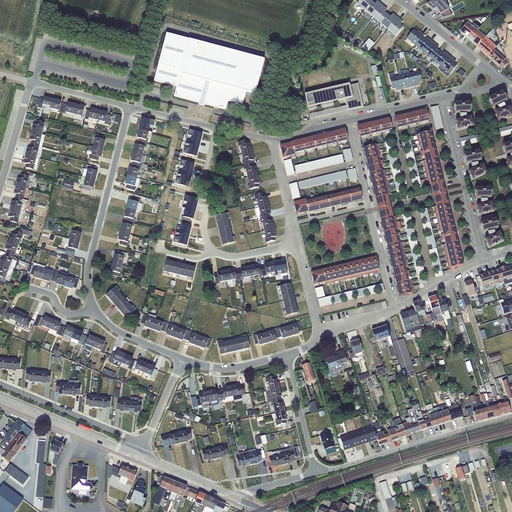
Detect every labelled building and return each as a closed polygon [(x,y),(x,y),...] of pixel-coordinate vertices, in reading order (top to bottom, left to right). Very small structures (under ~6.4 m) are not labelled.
[(365,11),(372,2),(373,0),(359,0),(357,4),(365,11)] [(433,0),(426,4),(433,10),(436,6),(442,18),(452,15),(452,13),(451,14),(443,0),(433,0)] [(372,2),(365,11),(372,17),(382,5),(377,1),(374,5),(372,2)] [(382,5),(372,17),(380,23),(387,15),(384,13),(387,9),(382,5)] [(387,15),(380,23),(388,30),(397,18),(392,14),(390,17),(387,15)] [(397,18),(388,30),(396,36),(402,28),(401,27),(399,25),(402,22),(397,18)] [(468,22),(477,30),(479,28),(470,20),(468,22)] [(477,30),(468,22),(460,31),(467,37),(471,33),(473,35),(477,30)] [(485,37),(478,46),(488,55),(494,49),(496,46),(488,39),(495,32),(493,28),(485,37)] [(416,45),(422,37),(424,35),(418,30),(416,32),(413,30),(407,38),(416,45)] [(471,33),(467,37),(478,46),(485,37),(477,30),(473,35),(471,33)] [(347,33),(344,37),(351,42),(353,39),(347,33)] [(167,34),(154,81),(177,87),(174,96),(199,103),(198,106),(203,108),(204,104),(226,110),(228,101),(243,105),(245,95),(251,96),(251,93),(255,94),(264,60),(167,34)] [(422,37),(416,45),(425,52),(433,42),(427,37),(425,39),(422,37)] [(365,43),(362,47),(368,52),(371,47),(375,43),(368,39),(365,43)] [(433,42),(425,52),(433,59),(439,51),(437,49),(439,47),(433,42)] [(494,49),(488,55),(502,69),(507,64),(504,61),(506,59),(500,54),(494,49)] [(439,51),(433,59),(442,66),(450,56),(444,51),(442,54),(439,51)] [(410,52),(408,55),(416,62),(418,59),(410,52)] [(450,56),(442,66),(450,73),(457,66),(454,63),(456,61),(450,56)] [(419,71),(409,73),(412,87),(419,85),(419,82),(422,81),(419,71)] [(409,73),(399,76),(402,86),(405,86),(405,89),(412,87),(409,73)] [(395,77),(389,78),(392,89),(395,88),(396,91),(403,89),(402,86),(399,76),(395,77)] [(349,84),(305,95),(308,108),(345,100),(346,106),(309,115),(311,119),(363,107),(359,92),(358,84),(349,86),(349,84)] [(503,92),(488,98),(493,107),(497,105),(502,103),(507,101),(503,92)] [(44,99),(41,98),(40,99),(39,105),(38,107),(42,108),(42,107),(50,109),(53,99),(52,99),(45,98),(45,97),(44,97),(44,99)] [(53,100),(53,99),(50,109),(58,111),(58,113),(62,114),(64,104),(61,103),(61,102),(60,101),(60,102),(53,100)] [(67,105),(64,104),(62,114),(65,115),(66,113),(73,115),(76,105),(75,105),(68,103),(67,105)] [(455,113),(460,113),(466,113),(471,113),(470,103),(455,104),(455,113)] [(77,105),(76,105),(73,115),(81,117),(81,118),(85,119),(87,110),(84,109),(84,107),(77,106),(77,105)] [(430,108),(431,108),(436,130),(443,128),(438,106),(430,108)] [(497,121),(511,117),(510,108),(505,109),(499,110),(495,112),(497,121)] [(90,111),(87,110),(85,119),(88,120),(88,121),(96,123),(97,121),(99,111),(98,111),(91,109),(90,111)] [(429,121),(426,109),(416,112),(418,123),(429,121)] [(100,111),(99,111),(97,121),(105,123),(104,124),(108,125),(110,116),(107,115),(107,113),(100,111)] [(418,123),(416,112),(405,115),(408,126),(418,123)] [(405,115),(394,117),(397,129),(408,126),(405,115)] [(155,121),(142,118),(139,130),(149,132),(152,133),(155,121)] [(392,130),(389,118),(379,121),(381,132),(392,130)] [(456,121),(458,130),(473,127),(471,118),(466,119),(460,120),(456,121)] [(32,132),(42,135),(45,123),(37,121),(36,125),(34,124),(32,132)] [(371,135),(381,132),(379,121),(368,124),(371,135)] [(368,124),(357,126),(360,137),(371,135),(368,124)] [(511,125),(499,129),(501,137),(511,133),(511,125)] [(337,143),(348,140),(345,129),(334,132),(337,143)] [(149,132),(139,130),(137,138),(139,139),(138,142),(147,144),(148,140),(147,140),(149,132)] [(202,134),(189,130),(186,142),(199,145),(202,134)] [(432,137),(431,131),(416,135),(418,141),(432,137)] [(45,135),(42,135),(32,132),(30,140),(32,141),(31,144),(42,147),(45,135)] [(334,132),(324,134),(327,146),(337,143),(334,132)] [(95,134),(94,139),(95,139),(93,147),(103,149),(105,141),(103,140),(104,137),(95,134)] [(324,134),(313,137),(316,148),(327,146),(324,134)] [(475,135),(460,139),(462,146),(477,142),(475,135)] [(313,137),(303,139),(305,151),(316,148),(313,137)] [(419,147),(421,146),(434,143),(432,137),(418,141),(419,147)] [(295,153),(305,151),(303,139),(292,142),(292,143),(295,153)] [(247,141),(238,143),(239,147),(240,147),(242,154),(251,152),(249,144),(248,144),(247,141)] [(147,144),(138,142),(137,145),(135,145),(133,152),(133,153),(143,156),(145,148),(146,148),(147,144)] [(196,157),(199,145),(186,142),(183,154),(196,157)] [(509,153),(511,152),(511,142),(503,145),(505,154),(509,153)] [(280,146),(283,158),(295,155),(295,153),(292,143),(280,146)] [(434,143),(421,146),(422,151),(420,151),(421,154),(436,150),(434,143)] [(43,147),(42,147),(31,144),(30,148),(28,148),(26,156),(39,159),(40,159),(43,147)] [(365,154),(379,150),(378,144),(363,148),(365,154)] [(103,150),(103,149),(93,147),(90,146),(88,150),(87,150),(87,153),(90,154),(89,158),(98,161),(99,157),(101,158),(101,157),(103,150)] [(343,151),(345,162),(353,160),(351,153),(350,149),(343,151)] [(414,156),(412,149),(408,150),(409,153),(405,154),(406,157),(414,156)] [(366,160),(378,157),(381,156),(379,150),(365,154),(366,160)] [(424,156),(425,161),(437,158),(436,150),(421,154),(422,157),(424,156)] [(466,164),(471,163),(477,161),(481,160),(479,151),(464,155),(466,164)] [(253,160),(251,152),(242,154),(244,161),(242,162),(243,166),(253,164),(252,161),(253,160)] [(143,156),(133,153),(133,154),(131,161),(133,162),(132,165),(141,167),(142,164),(141,163),(143,156)] [(392,154),(388,155),(389,162),(397,160),(396,156),(392,157),(392,154)] [(342,155),(294,166),(296,174),(344,163),(342,155)] [(36,171),(39,159),(26,156),(24,163),(26,164),(25,168),(36,171)] [(382,160),(379,161),(378,157),(366,160),(368,167),(383,163),(382,160)] [(437,158),(425,161),(423,161),(424,167),(439,164),(437,158)] [(291,159),(283,161),(287,176),(294,174),(291,159)] [(397,160),(389,162),(391,168),(395,167),(394,165),(398,164),(397,160)] [(194,164),(181,161),(178,172),(191,176),(194,164)] [(383,166),(383,163),(368,167),(369,174),(382,171),(381,167),(383,166)] [(417,169),(416,163),(412,163),(412,166),(409,167),(410,171),(417,169)] [(254,167),(253,164),(243,166),(244,170),(245,170),(247,178),(257,175),(255,167),(254,167)] [(439,164),(424,167),(426,173),(440,169),(439,164)] [(96,168),(87,165),(86,169),(84,169),(82,177),(95,180),(95,179),(97,172),(95,171),(96,168)] [(140,171),(141,167),(132,165),(131,168),(129,168),(127,176),(127,175),(127,176),(137,178),(139,171),(140,171)] [(472,180),(486,173),(483,165),(478,167),(473,170),(468,172),(472,180)] [(350,182),(358,180),(355,169),(347,170),(350,182)] [(440,169),(426,173),(427,179),(442,175),(440,169)] [(382,171),(369,174),(371,180),(386,176),(384,170),(382,171)] [(300,190),(347,178),(346,171),(298,182),(300,190)] [(36,174),(29,172),(29,176),(21,175),(20,179),(18,178),(16,186),(26,188),(27,188),(31,189),(33,177),(35,178),(36,174)] [(191,176),(178,172),(175,184),(188,187),(191,176)] [(259,184),(257,175),(247,178),(249,185),(248,185),(249,190),(258,187),(258,184),(259,184)] [(443,181),(442,175),(427,179),(428,184),(431,184),(443,181)] [(140,179),(137,178),(127,176),(127,177),(125,184),(127,185),(126,188),(135,191),(136,187),(138,187),(140,179)] [(387,182),(386,176),(371,180),(372,186),(387,182)] [(95,181),(95,180),(82,177),(80,185),(81,189),(90,191),(91,188),(93,188),(95,181)] [(73,183),(65,181),(63,188),(73,190),(74,187),(73,183)] [(433,195),(446,192),(443,183),(443,181),(431,184),(432,189),(433,195)] [(163,187),(158,186),(158,184),(151,182),(151,186),(155,187),(157,187),(157,190),(161,191),(162,191),(163,187)] [(388,188),(387,182),(372,186),(374,192),(388,188)] [(289,185),(293,199),(300,198),(297,183),(289,185)] [(403,184),(395,186),(397,192),(401,192),(400,189),(404,189),(403,184)] [(23,200),(26,188),(16,186),(14,194),(16,194),(16,198),(23,200)] [(388,195),(390,194),(388,188),(374,192),(375,198),(388,195)] [(486,198),(491,198),(491,188),(475,189),(476,198),(480,198),(486,198)] [(362,200),(360,189),(349,191),(351,202),(362,200)] [(351,202),(349,191),(338,194),(341,205),(351,202)] [(446,192),(433,195),(435,201),(436,206),(448,204),(448,201),(446,193),(446,192)] [(257,200),(258,208),(268,205),(266,197),(265,197),(264,194),(254,196),(255,200),(257,200)] [(341,205),(338,194),(327,196),(330,207),(341,205)] [(80,195),(74,219),(84,222),(90,198),(80,195)] [(390,206),(388,195),(375,198),(378,209),(390,206)] [(195,211),(198,199),(185,196),(182,208),(195,211)] [(330,207),(327,196),(317,199),(320,210),(330,207)] [(28,201),(23,200),(16,198),(15,202),(12,201),(10,209),(24,212),(25,213),(28,201)] [(141,200),(131,198),(130,201),(129,200),(128,201),(129,201),(127,208),(127,209),(136,211),(140,212),(142,204),(140,204),(141,200)] [(293,202),(296,215),(308,212),(306,201),(306,199),(293,202)] [(320,210),(317,199),(306,201),(308,212),(309,213),(320,210)] [(494,212),(492,203),(487,204),(481,205),(477,206),(479,215),(494,212)] [(450,209),(448,204),(436,206),(434,207),(435,213),(450,209)] [(258,208),(255,208),(258,220),(260,220),(269,217),(269,214),(270,214),(268,205),(258,208)] [(378,209),(381,220),(393,217),(391,211),(390,206),(378,209)] [(195,211),(182,208),(185,209),(183,217),(182,216),(181,220),(190,222),(191,219),(193,220),(195,211)] [(22,220),(24,212),(10,209),(8,217),(11,217),(10,221),(18,224),(19,219),(22,220)] [(134,219),(136,211),(127,209),(126,209),(125,217),(124,217),(126,218),(125,221),(135,223),(136,219),(134,219)] [(451,215),(450,209),(435,213),(437,219),(451,215)] [(216,218),(219,230),(219,231),(230,228),(228,219),(230,218),(229,213),(215,216),(216,218)] [(453,221),(451,215),(437,219),(438,224),(453,221)] [(393,217),(381,220),(382,226),(397,222),(395,216),(393,217)] [(270,221),(269,217),(260,220),(261,224),(262,224),(264,231),(274,229),(272,220),(270,221)] [(411,219),(403,221),(405,227),(409,226),(408,224),(412,223),(411,219)] [(483,232),(488,231),(493,229),(498,228),(496,219),(481,223),(483,232)] [(190,222),(181,220),(180,224),(182,224),(179,232),(176,231),(189,234),(191,226),(190,225),(190,222)] [(134,227),(135,223),(125,221),(124,224),(123,224),(121,231),(121,232),(130,234),(132,227),(134,227)] [(454,227),(453,221),(438,224),(439,231),(442,230),(454,227)] [(397,222),(382,226),(383,232),(396,229),(398,228),(397,222)] [(71,227),(70,231),(72,232),(70,239),(79,242),(79,241),(81,234),(81,233),(80,233),(80,230),(71,227)] [(456,234),(454,227),(442,230),(443,235),(440,235),(441,238),(456,234)] [(230,228),(219,231),(222,244),(222,245),(235,242),(234,237),(233,238),(230,228)] [(32,232),(20,229),(18,232),(16,231),(14,235),(12,234),(9,241),(19,245),(23,234),(30,237),(32,232)] [(276,237),(274,229),(264,231),(266,239),(265,239),(266,243),(275,241),(274,237),(276,237)] [(385,239),(400,235),(399,233),(397,233),(396,229),(383,232),(385,239)] [(189,234),(176,231),(173,243),(186,246),(189,234)] [(415,231),(407,233),(408,241),(412,240),(412,237),(416,236),(415,231)] [(128,242),(130,234),(121,232),(120,233),(121,233),(119,240),(118,240),(120,241),(119,244),(129,247),(130,243),(128,242)] [(433,232),(429,233),(429,236),(426,237),(427,241),(434,239),(433,232)] [(503,242),(499,233),(495,235),(489,238),(485,240),(489,248),(503,242)] [(458,242),(456,234),(441,238),(442,241),(444,240),(445,244),(458,242)] [(385,239),(387,246),(399,243),(398,239),(401,238),(400,235),(385,239)] [(79,242),(70,239),(66,238),(64,247),(66,247),(65,250),(57,248),(56,252),(74,257),(75,250),(77,250),(77,249),(79,242)] [(19,245),(9,241),(6,249),(8,250),(7,253),(14,257),(19,245)] [(388,252),(403,248),(402,242),(399,243),(387,246),(388,252)] [(459,249),(458,242),(445,244),(443,245),(445,252),(459,249)] [(418,245),(410,247),(411,253),(415,252),(415,250),(419,249),(418,245)] [(438,254),(436,246),(432,247),(433,249),(429,250),(430,256),(438,254)] [(404,254),(403,248),(388,252),(390,258),(404,254)] [(459,249),(445,252),(446,257),(460,253),(459,249)] [(127,254),(117,252),(117,255),(115,254),(115,255),(113,262),(113,263),(123,265),(125,258),(126,258),(127,254)] [(14,257),(7,253),(5,257),(3,256),(0,262),(0,263),(14,269),(17,262),(14,260),(15,257),(14,257)] [(460,253),(446,257),(446,259),(447,259),(448,262),(462,259),(460,253)] [(404,254),(390,258),(391,264),(406,260),(404,254)] [(374,272),(380,271),(376,257),(370,258),(374,272)] [(421,257),(413,258),(414,265),(418,264),(418,262),(422,261),(421,257)] [(370,258),(364,260),(368,274),(374,273),(374,272),(370,258)] [(462,259),(448,262),(450,270),(456,268),(455,267),(463,265),(462,259)] [(358,261),(362,276),(368,274),(364,260),(358,261)] [(407,266),(406,260),(391,264),(393,270),(405,267),(407,266)] [(178,275),(181,264),(180,264),(168,261),(166,261),(163,274),(168,275),(169,273),(178,275)] [(353,263),(356,277),(362,276),(358,261),(353,263)] [(281,262),(273,263),(274,273),(275,273),(275,276),(287,274),(285,262),(282,263),(281,262)] [(14,269),(0,263),(0,280),(5,283),(6,279),(7,280),(9,276),(10,276),(14,269)] [(45,266),(34,263),(33,265),(30,264),(28,272),(31,273),(30,274),(34,275),(33,277),(34,277),(41,279),(41,280),(45,268),(45,266)] [(123,265),(113,263),(111,271),(110,271),(112,272),(111,275),(121,278),(122,273),(120,273),(123,265)] [(265,266),(261,267),(263,277),(267,276),(267,274),(274,273),(273,263),(264,265),(265,266)] [(347,264),(350,279),(356,277),(353,263),(347,264)] [(182,265),(181,264),(178,275),(188,278),(187,280),(192,281),(195,268),(194,268),(182,265)] [(341,265),(344,280),(350,279),(347,264),(341,265)] [(442,271),(440,264),(433,266),(434,270),(437,269),(438,272),(442,271)] [(335,267),(339,282),(344,280),(341,265),(335,267)] [(258,266),(249,267),(251,277),(259,276),(259,277),(263,277),(261,267),(258,267),(258,266)] [(499,268),(499,269),(503,282),(504,285),(511,282),(511,268),(511,266),(506,267),(506,266),(499,268)] [(241,270),(238,271),(239,281),(240,284),(243,284),(242,280),(243,280),(243,278),(251,277),(249,267),(241,269),(241,270)] [(329,268),(333,283),(339,282),(335,267),(329,268)] [(406,271),(405,267),(393,270),(394,277),(409,273),(409,271),(406,271)] [(53,270),(45,268),(41,280),(42,280),(49,282),(50,280),(53,281),(56,272),(53,271),(53,270)] [(326,282),(327,284),(333,283),(329,268),(323,270),(326,282)] [(494,270),(490,271),(494,283),(494,284),(503,282),(499,269),(494,270)] [(234,270),(226,271),(227,281),(228,286),(233,285),(232,280),(236,280),(236,281),(239,281),(238,271),(234,271),(234,270)] [(314,285),(326,282),(323,270),(311,273),(314,285)] [(424,270),(416,272),(417,279),(422,278),(421,275),(425,274),(424,270)] [(217,274),(214,275),(216,285),(220,284),(220,283),(227,281),(226,271),(217,273),(217,274)] [(484,274),(479,276),(482,287),(494,283),(490,271),(484,273),(484,274)] [(56,272),(53,281),(56,282),(56,284),(57,284),(64,286),(64,287),(68,275),(60,272),(60,273),(56,272)] [(396,284),(409,281),(408,277),(410,276),(409,273),(394,277),(396,284)] [(76,277),(68,275),(64,287),(65,287),(72,289),(73,287),(76,288),(79,280),(75,278),(76,277)] [(411,280),(409,281),(396,284),(398,290),(411,287),(412,286),(411,280)] [(471,280),(464,283),(469,297),(476,295),(471,280)] [(23,284),(15,281),(14,285),(18,287),(18,289),(20,290),(23,284)] [(281,292),(292,289),(291,285),(290,284),(277,287),(279,292),(281,292)] [(116,287),(106,295),(107,296),(116,306),(116,307),(125,299),(118,292),(120,290),(116,287)] [(323,287),(315,289),(317,298),(325,296),(323,287)] [(398,290),(399,296),(407,294),(408,296),(413,294),(411,287),(398,290)] [(283,301),(294,298),(293,295),(292,289),(281,292),(283,301)] [(492,293),(482,297),(484,303),(494,300),(492,293)] [(439,295),(435,296),(439,308),(442,315),(445,314),(450,329),(454,328),(445,301),(441,302),(439,295)] [(318,299),(320,307),(332,304),(331,300),(330,296),(318,299)] [(435,296),(428,299),(432,310),(439,308),(435,296)] [(285,310),(296,308),(295,302),(294,299),(294,298),(283,301),(285,310)] [(131,307),(125,299),(116,307),(125,317),(126,318),(136,309),(132,305),(131,307)] [(511,300),(504,303),(500,304),(503,314),(511,310),(511,300)] [(413,303),(415,310),(416,314),(425,312),(425,311),(423,305),(421,306),(420,301),(413,303)] [(285,311),(283,311),(284,316),(297,313),(297,312),(296,308),(285,310),(285,311)] [(12,311),(9,310),(5,319),(9,321),(10,320),(17,323),(21,313),(13,310),(12,311)] [(415,310),(407,313),(414,332),(421,330),(420,326),(417,317),(416,314),(415,310)] [(425,312),(416,314),(417,317),(421,315),(424,314),(425,319),(426,318),(428,323),(426,324),(429,334),(435,332),(434,326),(430,314),(426,316),(425,312)] [(29,317),(21,313),(17,323),(16,325),(24,329),(24,327),(28,329),(28,328),(31,320),(28,318),(29,317)] [(407,313),(400,315),(406,334),(410,333),(411,336),(414,335),(414,332),(407,313)] [(148,316),(144,314),(141,323),(144,325),(144,326),(144,327),(151,329),(152,329),(155,320),(157,316),(153,316),(148,314),(148,316)] [(44,319),(41,317),(37,326),(41,328),(42,326),(49,329),(53,320),(52,320),(45,317),(46,317),(45,317),(44,319)] [(53,320),(49,329),(57,332),(56,334),(59,335),(63,327),(60,325),(61,324),(60,323),(53,321),(53,320)] [(155,320),(152,329),(152,330),(159,332),(160,332),(160,331),(164,332),(167,323),(163,322),(163,323),(155,320)] [(288,327),(291,336),(298,334),(299,334),(298,332),(302,331),(299,322),(295,323),(296,325),(288,327)] [(167,323),(164,332),(167,333),(166,335),(167,335),(174,338),(178,328),(170,326),(171,324),(167,323)] [(66,328),(63,327),(59,335),(63,337),(62,338),(70,342),(75,330),(74,329),(74,330),(67,327),(68,327),(67,326),(66,328)] [(387,326),(372,331),(375,342),(387,338),(390,346),(393,345),(390,336),(387,326)] [(280,328),(276,329),(279,338),(282,337),(282,339),(283,339),(283,338),(290,336),(290,337),(291,336),(288,327),(280,329),(280,328)] [(185,331),(178,328),(174,338),(175,338),(182,340),(182,341),(183,339),(186,340),(189,331),(186,330),(185,331)] [(265,334),(268,343),(275,341),(276,341),(275,339),(279,338),(276,329),(272,330),(273,331),(265,334)] [(75,330),(70,342),(77,345),(78,343),(81,345),(85,336),(82,335),(83,333),(82,333),(75,330)] [(193,333),(189,331),(186,340),(189,341),(189,343),(197,346),(200,337),(193,334),(193,333)] [(257,334),(253,335),(255,345),(259,344),(259,345),(260,345),(267,343),(268,343),(265,334),(257,336),(257,334)] [(232,341),(235,352),(235,351),(248,348),(248,349),(249,348),(247,335),(242,337),(242,338),(232,341)] [(88,337),(85,336),(81,345),(84,346),(83,349),(91,352),(93,348),(97,339),(96,339),(90,336),(89,336),(88,337)] [(208,340),(200,337),(197,346),(204,349),(205,349),(205,347),(209,349),(212,340),(208,338),(208,340)] [(98,339),(97,339),(93,348),(101,351),(100,353),(104,354),(107,345),(104,344),(105,342),(104,342),(97,339),(98,339)] [(404,339),(398,341),(408,372),(414,370),(413,367),(411,362),(404,339)] [(355,341),(349,342),(351,346),(352,350),(349,351),(351,359),(355,358),(355,356),(363,353),(358,340),(355,341)] [(222,341),(217,342),(220,355),(222,355),(222,354),(234,352),(235,352),(232,341),(223,343),(222,341)] [(60,347),(56,345),(53,353),(60,356),(61,352),(59,351),(60,347)] [(334,356),(324,359),(325,365),(327,365),(329,370),(334,369),(334,371),(343,368),(344,367),(343,364),(347,362),(346,360),(349,359),(347,352),(344,353),(343,350),(333,354),(334,356)] [(116,353),(113,352),(108,362),(112,363),(112,364),(120,367),(121,364),(125,355),(124,355),(117,352),(117,351),(116,353)] [(499,353),(488,357),(490,362),(501,358),(499,353)] [(125,355),(121,364),(128,367),(128,369),(131,370),(135,361),(132,360),(133,358),(132,358),(125,355)] [(1,357),(0,357),(0,368),(7,370),(8,360),(4,359),(4,358),(1,358),(1,357)] [(415,361),(411,362),(413,367),(416,365),(416,366),(420,364),(418,358),(414,359),(415,361)] [(8,360),(7,370),(16,371),(16,369),(20,369),(20,359),(17,359),(17,361),(8,360)] [(138,363),(135,361),(131,370),(138,373),(138,372),(143,373),(147,364),(146,364),(139,361),(138,363)] [(310,363),(301,365),(303,370),(302,370),(306,382),(307,382),(314,379),(316,379),(312,367),(311,367),(310,363)] [(147,364),(143,373),(150,376),(150,378),(154,379),(157,371),(154,369),(155,368),(154,367),(147,365),(147,364)] [(384,367),(376,369),(378,376),(386,374),(384,367)] [(31,370),(27,370),(25,379),(29,380),(29,381),(37,382),(38,372),(31,372),(31,370)] [(46,373),(38,372),(37,382),(46,383),(46,382),(50,382),(51,372),(47,372),(46,373)] [(272,373),(265,374),(265,377),(263,378),(266,391),(279,388),(277,380),(276,380),(275,376),(273,377),(272,373)] [(378,383),(375,375),(372,376),(376,389),(375,390),(377,395),(379,395),(379,396),(382,395),(381,394),(382,394),(380,388),(382,387),(380,383),(378,383)] [(506,376),(501,377),(511,413),(511,412),(511,395),(509,386),(506,376)] [(499,378),(494,380),(499,395),(505,415),(510,413),(506,397),(503,398),(499,386),(498,382),(500,381),(499,378)] [(61,383),(57,382),(56,392),(59,392),(59,394),(67,395),(69,385),(61,384),(61,383)] [(77,386),(69,385),(67,395),(76,396),(76,394),(80,395),(81,385),(77,384),(77,386)] [(239,385),(230,387),(233,400),(234,401),(242,399),(242,396),(245,395),(243,386),(239,386),(239,385)] [(505,415),(499,395),(497,395),(494,386),(490,387),(493,397),(499,416),(505,415)] [(233,400),(230,387),(222,389),(223,390),(219,391),(221,400),(225,399),(226,402),(233,400)] [(281,396),(279,388),(266,391),(265,391),(268,403),(271,402),(280,400),(280,397),(281,396)] [(221,400),(219,391),(216,392),(216,390),(207,392),(210,405),(211,406),(219,405),(218,401),(221,400)] [(210,405),(207,392),(199,394),(199,396),(196,397),(198,407),(198,408),(210,405)] [(493,418),(487,395),(486,393),(481,395),(483,404),(488,419),(493,418)] [(499,416),(493,397),(492,398),(491,394),(487,395),(493,418),(499,416)] [(91,395),(87,395),(86,404),(89,405),(89,406),(97,407),(99,397),(91,397),(91,395)] [(482,421),(476,398),(475,395),(468,397),(472,408),(465,410),(467,417),(474,415),(476,423),(482,421)] [(107,398),(99,397),(97,407),(106,408),(106,407),(110,407),(111,397),(107,397),(107,398)] [(130,397),(130,402),(128,412),(137,413),(137,411),(141,412),(142,400),(138,399),(139,398),(130,397)] [(488,419),(483,404),(481,405),(478,397),(476,398),(482,421),(488,419)] [(122,399),(118,399),(117,409),(120,409),(120,411),(128,412),(130,402),(122,401),(122,399)] [(281,403),(280,400),(271,402),(272,407),(273,406),(275,413),(284,411),(283,403),(281,403)] [(411,402),(413,409),(414,410),(420,409),(417,401),(411,402)] [(446,404),(438,407),(444,423),(451,421),(447,408),(446,405),(446,404)] [(451,406),(447,408),(451,421),(462,417),(458,404),(451,406)] [(438,407),(433,409),(438,425),(444,423),(438,407)] [(402,424),(406,436),(420,431),(416,418),(414,410),(413,409),(407,411),(409,418),(405,419),(406,422),(402,424)] [(427,411),(432,427),(438,425),(433,409),(427,411)] [(286,420),(284,411),(275,413),(275,414),(272,415),(273,419),(276,419),(276,422),(275,422),(276,426),(286,423),(285,420),(286,420)] [(388,432),(391,441),(398,439),(392,420),(389,411),(386,412),(392,429),(388,431),(388,432)] [(421,413),(426,429),(432,427),(427,411),(421,413)] [(416,418),(420,431),(426,429),(421,413),(421,412),(417,413),(419,417),(416,418)] [(185,415),(184,417),(198,423),(201,418),(192,414),(191,415),(188,413),(186,416),(185,415)] [(372,424),(373,426),(379,445),(387,443),(384,434),(383,433),(387,431),(386,426),(384,419),(382,420),(384,427),(383,427),(379,416),(376,417),(378,422),(372,424)] [(392,420),(398,439),(406,436),(402,424),(401,424),(399,418),(392,420)] [(11,443),(25,425),(18,419),(4,438),(5,439),(11,443)] [(32,431),(25,425),(11,443),(5,439),(0,445),(0,455),(10,462),(27,439),(26,439),(32,431)] [(373,426),(364,429),(368,441),(377,438),(379,445),(373,426)] [(364,429),(356,432),(360,444),(368,441),(364,429)] [(186,432),(178,434),(180,443),(188,441),(188,440),(191,439),(189,430),(185,430),(186,432)] [(356,432),(348,434),(351,446),(360,444),(356,432)] [(330,433),(320,436),(325,449),(334,446),(330,433)] [(170,435),(161,437),(163,446),(171,444),(171,445),(180,443),(178,434),(170,436),(170,435)] [(348,434),(340,437),(340,438),(343,449),(344,450),(344,449),(351,446),(348,434)] [(46,442),(39,441),(37,464),(39,464),(36,497),(43,498),(46,464),(44,464),(46,442)] [(65,445),(55,441),(50,452),(55,454),(53,464),(57,466),(65,445)] [(222,447),(214,449),(216,459),(225,456),(224,455),(228,454),(225,445),(222,446),(222,447)] [(334,446),(325,449),(327,455),(336,452),(334,446)] [(292,448),(280,451),(283,464),(291,462),(291,461),(295,460),(292,448)] [(206,449),(202,450),(204,460),(207,459),(208,461),(216,459),(214,449),(206,451),(206,449)] [(255,449),(247,451),(250,465),(259,463),(259,461),(262,460),(260,451),(256,452),(255,449)] [(250,465),(247,451),(239,453),(239,456),(236,456),(238,466),(242,465),(242,467),(250,465)] [(271,452),(268,452),(271,466),(274,465),(275,466),(283,464),(280,451),(272,453),(271,452)] [(460,462),(454,464),(459,481),(465,479),(460,462)] [(11,463),(4,472),(22,486),(29,477),(11,463)] [(73,466),(71,490),(79,491),(86,491),(90,492),(94,488),(94,487),(90,483),(87,482),(88,467),(83,467),(83,465),(78,464),(78,466),(73,466)] [(110,478),(112,475),(120,479),(127,482),(126,484),(131,486),(137,472),(122,466),(121,469),(112,466),(109,466),(108,477),(110,478)] [(162,499),(170,480),(160,476),(157,483),(161,485),(160,487),(159,486),(152,503),(159,506),(162,499)] [(426,477),(419,479),(422,486),(428,484),(426,477)] [(127,499),(125,503),(128,504),(130,501),(142,507),(146,499),(143,498),(146,491),(142,489),(144,482),(139,480),(130,501),(127,499)] [(168,502),(175,482),(170,480),(162,499),(168,502)] [(379,483),(384,496),(390,494),(386,481),(379,483)] [(174,502),(181,485),(175,482),(168,502),(164,511),(166,511),(167,511),(171,501),(174,502)] [(3,484),(0,487),(0,511),(14,511),(23,500),(3,484)] [(187,496),(190,489),(181,485),(174,502),(176,503),(173,509),(177,511),(179,506),(182,507),(186,498),(183,497),(184,494),(187,496)] [(438,487),(435,488),(440,503),(443,502),(438,487)] [(195,503),(199,493),(190,489),(187,496),(188,496),(187,499),(195,503)] [(356,491),(351,503),(358,506),(364,494),(356,491)] [(198,511),(199,511),(205,495),(199,493),(195,503),(192,511),(193,511),(198,511)] [(201,511),(212,511),(218,501),(205,495),(199,511),(201,511)] [(53,499),(44,498),(43,508),(52,509),(53,499)] [(385,500),(388,509),(395,506),(392,498),(385,500)] [(226,505),(218,501),(212,511),(225,511),(223,511),(226,505)] [(321,506),(318,511),(354,511),(357,506),(350,503),(349,506),(337,502),(336,504),(333,503),(330,510),(321,506)]
